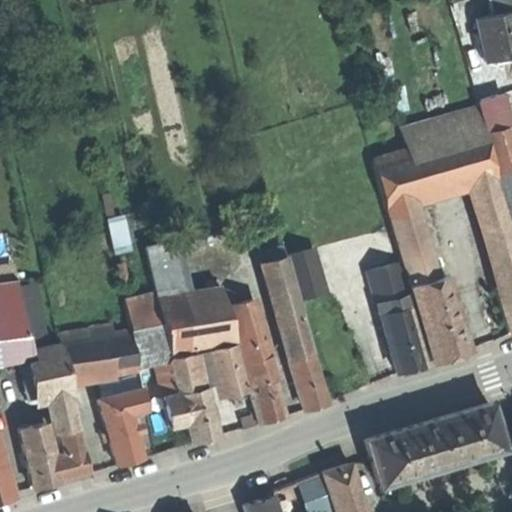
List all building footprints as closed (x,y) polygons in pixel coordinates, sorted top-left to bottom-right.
[(488,0),(492,14),(511,9),(509,0),(488,0)] [(505,55),(511,53),(511,9),(492,14),(475,18),(485,60),(505,55)] [(485,87),(489,100),(511,93),(511,90),(509,80),(485,87)] [(487,101),(496,133),(511,128),(511,93),(489,100),(487,101)] [(407,128),(413,151),(488,130),(481,107),(407,128)] [(511,128),(496,133),(507,173),(511,172),(511,128)] [(392,157),(405,203),(410,202),(470,185),(501,176),(488,130),(413,151),(392,157)] [(377,161),(390,207),(405,203),(392,157),(377,161)] [(511,172),(507,173),(501,176),(511,214),(511,172)] [(511,214),(501,176),(470,185),(495,268),(511,263),(511,214)] [(390,207),(412,285),(435,279),(410,202),(405,203),(390,207)] [(112,253),(130,249),(123,216),(105,220),(112,253)] [(143,250),(149,278),(169,274),(163,245),(143,250)] [(314,248),(302,251),(315,294),(326,291),(314,248)] [(302,251),(285,255),(298,299),(315,294),(302,251)] [(285,255),(280,257),(260,262),(283,325),(301,320),(304,319),(298,299),(285,255)] [(511,263),(495,268),(511,325),(511,263)] [(369,282),(379,315),(409,306),(397,265),(372,272),(374,280),(369,282)] [(149,278),(153,295),(173,291),(169,274),(149,278)] [(435,279),(412,285),(435,363),(455,356),(477,348),(455,275),(435,279)] [(0,281),(0,356),(30,349),(16,280),(0,281)] [(127,322),(158,315),(153,295),(123,302),(127,322)] [(251,298),(225,306),(228,316),(254,309),(251,298)] [(159,319),(160,323),(168,359),(188,354),(211,348),(235,343),(230,326),(228,316),(225,306),(189,314),(189,311),(159,319)] [(409,306),(379,315),(396,374),(411,370),(426,365),(409,306)] [(256,319),(254,309),(228,316),(230,326),(256,319)] [(269,365),(256,319),(230,326),(235,343),(243,372),(269,365)] [(311,352),(301,320),(283,325),(293,358),(311,352)] [(136,366),(154,362),(168,359),(160,323),(129,331),(136,366)] [(129,331),(60,344),(68,382),(137,370),(136,366),(129,331)] [(243,372),(235,343),(211,348),(216,368),(221,378),(241,373),(243,372)] [(74,477),(84,474),(73,422),(76,421),(68,382),(60,344),(30,349),(32,361),(26,362),(34,399),(48,396),(65,479),(74,477)] [(204,386),(222,381),(221,378),(216,368),(211,348),(188,354),(193,389),(204,386)] [(326,404),(311,352),(293,358),(289,359),(304,411),(316,407),(326,404)] [(193,389),(188,354),(168,359),(174,382),(177,394),(193,389)] [(154,362),(159,386),(174,382),(168,359),(154,362)] [(25,401),(34,399),(26,362),(17,364),(25,401)] [(283,417),(269,365),(243,372),(257,424),(270,420),(283,417)] [(246,390),(241,373),(221,378),(222,381),(228,395),(246,390)] [(168,427),(183,423),(177,394),(174,382),(159,386),(168,427)] [(193,389),(177,394),(183,423),(188,444),(202,441),(217,437),(204,386),(193,389)] [(96,400),(100,415),(127,408),(128,413),(146,409),(141,389),(96,400)] [(389,486),(511,449),(511,445),(499,403),(441,421),(375,441),(389,486)] [(127,408),(100,415),(114,466),(127,463),(140,459),(133,432),(132,426),(128,413),(127,408)] [(17,429),(31,488),(46,484),(58,482),(45,423),(17,429)] [(138,424),(132,426),(133,432),(140,431),(138,424)] [(0,496),(10,494),(0,455),(0,496)] [(358,462),(329,472),(338,501),(367,491),(358,462)] [(374,511),(367,491),(338,501),(341,511),(374,511)] [(255,500),(242,504),(244,511),(276,511),(271,495),(255,500)]
